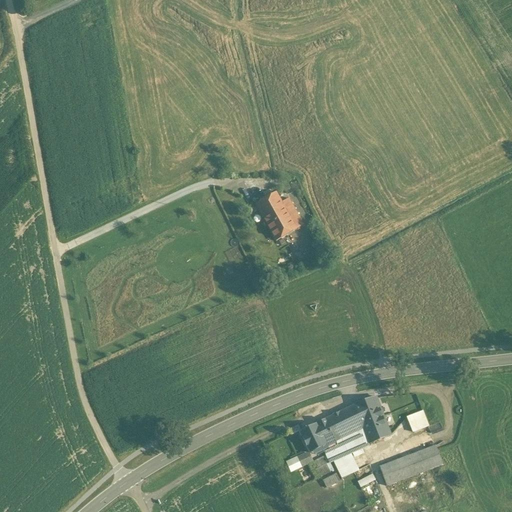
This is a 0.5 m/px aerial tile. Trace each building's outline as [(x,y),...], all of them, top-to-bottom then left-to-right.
[(276,192),(255,204),(260,213),(274,205),(276,207),(282,203),(282,202),(276,192)] [(304,225),(289,198),(282,202),(282,203),(297,229),(304,225)] [(282,203),(276,207),(274,205),(260,213),(277,241),(287,235),(297,229),(282,203)] [(297,229),(287,235),(291,242),(309,232),(304,225),(297,229)] [(287,235),(277,241),(281,248),(291,242),(287,235)] [(372,399),(354,406),(364,433),(368,444),(390,436),(375,398),(372,399)] [(325,443),(326,445),(326,446),(328,451),(331,456),(343,451),(340,445),(356,437),(364,433),(354,406),(325,420),(334,438),(325,443)] [(422,412),(407,417),(413,433),(428,427),(422,412)] [(303,431),(300,432),(310,453),(326,446),(326,445),(325,443),(334,438),(325,420),(303,431)] [(294,435),(300,432),(303,431),(300,425),(291,429),(294,435)] [(356,437),(361,446),(368,444),(364,433),(356,437)] [(324,453),(326,456),(331,465),(362,450),(361,446),(356,437),(340,445),(343,451),(331,456),(328,451),(324,453)] [(436,446),(379,468),(386,487),(443,465),(436,446)] [(303,468),(308,466),(314,462),(308,452),(297,459),(303,468)] [(314,462),(308,466),(315,480),(333,470),(331,465),(326,456),(314,462)] [(294,473),(303,468),(297,459),(289,463),(294,473)] [(356,473),(359,480),(373,475),(370,468),(356,473)] [(336,474),(323,481),(327,488),(340,481),(336,474)] [(384,511),(379,501),(356,511),(384,511)]
